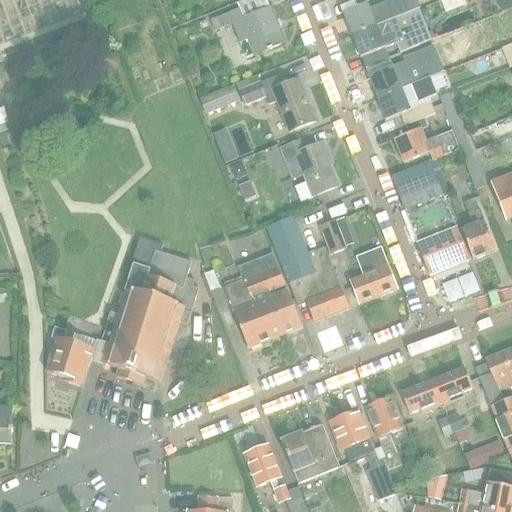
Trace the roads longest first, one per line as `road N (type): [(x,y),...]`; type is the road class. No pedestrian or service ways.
road 1 (residential): [(433,333),(301,0)]
road 2 (residential): [(112,457),(433,333)]
road 3 (residential): [(0,503),(112,457)]
